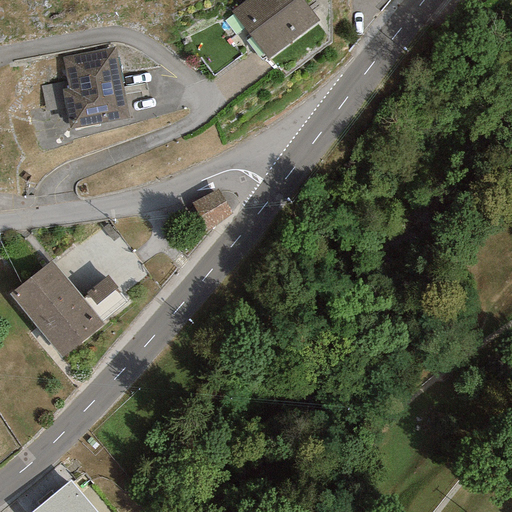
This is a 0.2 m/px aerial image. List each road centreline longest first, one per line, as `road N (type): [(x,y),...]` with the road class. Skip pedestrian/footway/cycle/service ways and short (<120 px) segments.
road 1 (tertiary): [(276,189),(91,402),(0,486)]
road 2 (residential): [(276,189),(229,169),(117,205),(0,223)]
road 3 (tertiary): [(421,0),(276,189)]
